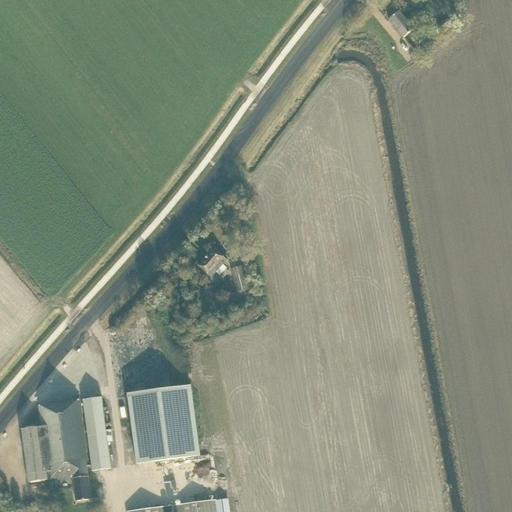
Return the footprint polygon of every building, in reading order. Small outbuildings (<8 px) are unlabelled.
[(413,30),(399,12),(388,20),(403,38),(413,30)] [(456,12),(451,16),(455,20),(460,16),(456,12)] [(438,33),(449,25),(446,20),(434,28),(438,33)] [(227,261),(214,249),(198,266),(211,278),(227,261)] [(236,291),(236,293),(237,293),(249,290),(245,276),(249,275),(247,265),(232,269),(230,269),(233,280),(236,291)] [(127,394),(136,464),(200,456),(191,386),(127,394)] [(101,398),(82,401),(91,472),(111,469),(101,398)] [(38,407),(41,427),(21,430),(28,483),(48,480),(70,477),(72,479),(76,502),(91,500),(86,466),(88,466),(79,401),(38,407)] [(216,511),(215,501),(178,506),(164,508),(131,511),(216,511)]
